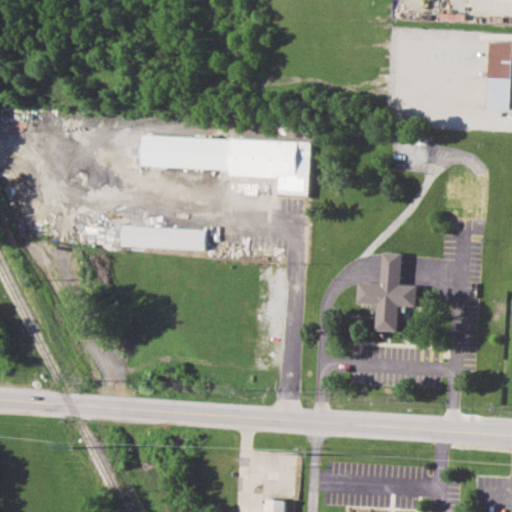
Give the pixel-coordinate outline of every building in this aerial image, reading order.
[(487,108),(511,109),(511,75),(511,41),(490,41),(487,108)] [(311,140),(146,134),(145,165),(231,168),(231,175),(278,177),(278,194),(309,195),(311,140)] [(474,181),(444,180),(443,210),(472,211),(473,200),(474,200),(474,181)] [(124,246),(206,249),(207,228),(125,225),(124,246)] [(404,252),(384,251),(383,282),(360,281),(360,303),(379,303),(378,329),(400,330),(401,305),(418,306),(419,284),(402,284),(404,252)] [(286,511),(287,499),(266,499),(265,511),(286,511)]
